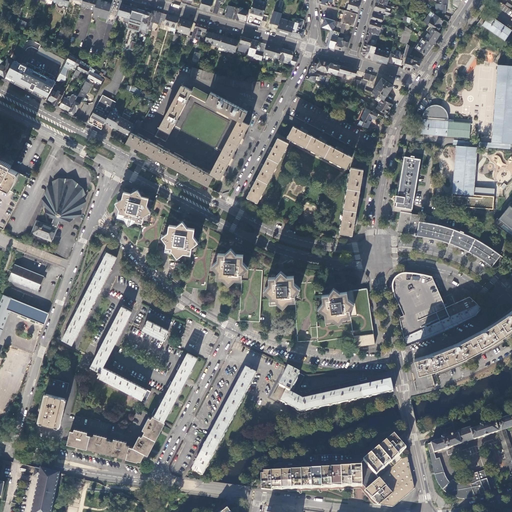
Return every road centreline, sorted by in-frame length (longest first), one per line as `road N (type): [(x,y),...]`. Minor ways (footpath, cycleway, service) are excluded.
road 1 (residential): [(232,326),(154,482),(10,454)]
road 2 (secondary): [(115,167),(273,248),(377,263)]
road 3 (residential): [(96,211),(42,343),(10,454)]
road 4 (residential): [(227,210),(312,48)]
road 5 (residential): [(232,326),(167,285),(96,211)]
road 6 (residential): [(146,0),(312,48)]
road 7 (residential): [(397,359),(308,351),(232,326)]
road 8 (secondary): [(374,243),(389,139),(416,83)]
road 9 (secondary): [(397,359),(425,511)]
road 10 (secondary): [(374,243),(308,244),(227,210)]
road 11 (secondary): [(504,291),(445,253),(374,243)]
road 12 (secondary): [(121,155),(0,92)]
road 13 (secondary): [(0,107),(115,167)]
road 14 (secondary): [(377,263),(442,266),(494,301)]
